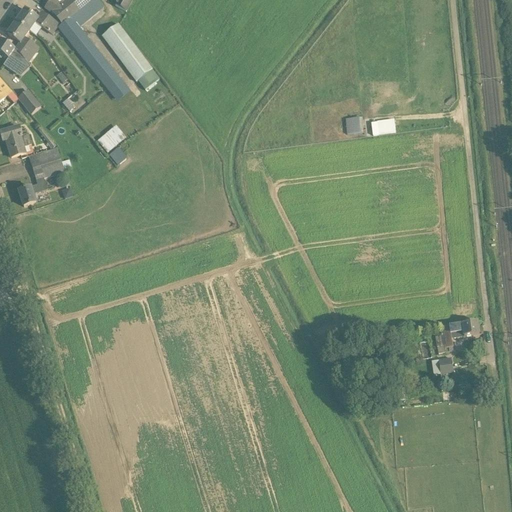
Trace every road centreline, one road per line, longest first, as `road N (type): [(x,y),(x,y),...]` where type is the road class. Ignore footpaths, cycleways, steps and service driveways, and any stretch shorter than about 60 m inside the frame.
road 1 (unclassified): [(478,304),(452,0)]
road 2 (track): [(89,511),(2,229)]
